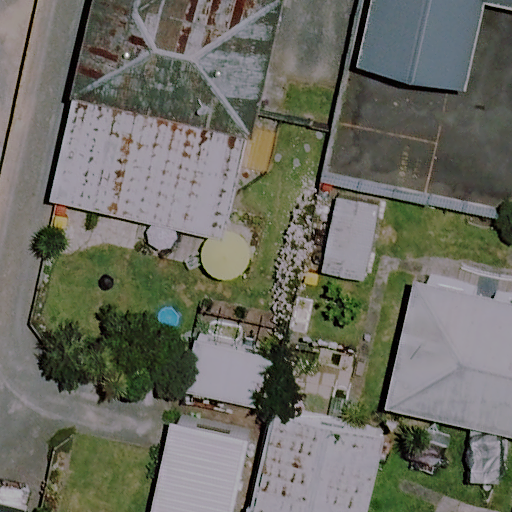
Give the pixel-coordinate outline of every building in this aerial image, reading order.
[(287,0),(104,0),(61,194),(235,233),(287,0)] [(511,0),(371,0),(359,53),(469,77),(486,0),(511,0)] [(511,511),(511,290),(429,271),(399,397),(511,424),(511,511)] [(286,349),(199,331),(188,387),(275,404),(286,349)] [(236,511),(255,415),(180,401),(160,511),(236,511)] [(374,511),(393,430),(281,405),(257,511),(374,511)]
